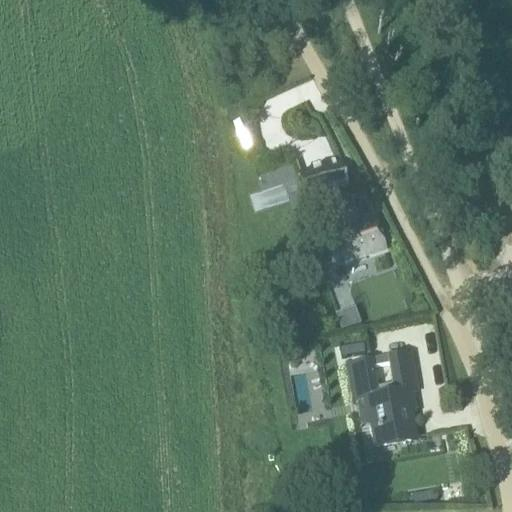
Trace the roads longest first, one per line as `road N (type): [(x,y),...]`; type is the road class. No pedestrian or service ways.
road 1 (residential): [(511,493),(469,350),(277,0)]
road 2 (track): [(469,350),(446,265),(347,0)]
